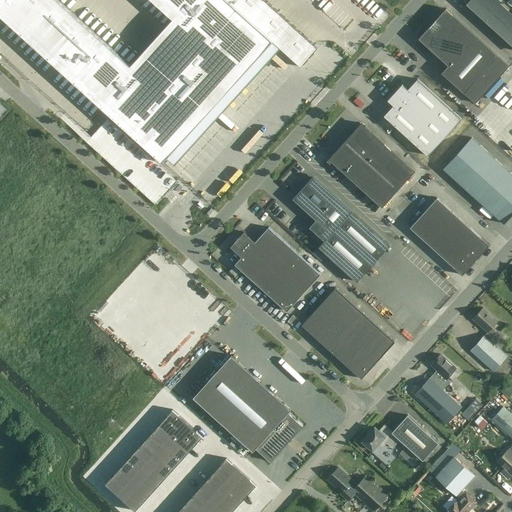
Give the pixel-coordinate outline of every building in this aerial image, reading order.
[(131,65),(58,0),(0,0),(0,17),(1,16),(162,162),(272,41),(300,67),(318,48),(264,0),(152,0),(173,19),(131,65)] [(511,15),(495,0),(471,0),(468,4),(511,43),(511,15)] [(445,76),(464,93),(498,56),(446,9),(419,39),(448,65),(442,73),(445,76)] [(402,84),(388,100),(393,105),(384,116),(428,156),(461,119),(417,79),(408,89),(402,84)] [(362,124),(346,142),(398,190),(414,172),(363,126),(364,125),(362,124)] [(443,169),(504,224),(511,215),(511,174),(472,138),(443,169)] [(382,207),(398,190),(346,142),(329,161),(330,162),(331,161),(382,207)] [(357,282),(390,245),(386,241),(313,176),(293,199),(316,220),(309,227),(324,241),(319,247),(357,282)] [(437,198),(423,213),(435,223),(448,208),(437,198)] [(435,223),(446,233),(459,218),(448,208),(435,223)] [(421,238),(435,223),(423,213),(410,228),(421,238)] [(489,245),(459,218),(446,233),(476,260),(489,245)] [(293,229),(299,234),(304,228),(298,223),(293,229)] [(446,233),(435,223),(421,238),(432,248),(446,233)] [(242,271),(265,291),(298,254),(268,227),(255,242),(244,232),(230,247),(242,257),(235,264),(242,271)] [(462,275),(476,260),(446,233),(432,248),(462,275)] [(298,254),(265,291),(287,311),(320,274),(298,254)] [(335,288),(302,325),(361,379),(395,341),(335,288)] [(487,332),(470,350),(493,371),(507,356),(489,340),(496,332),(492,328),(498,321),(483,308),(473,319),(487,332)] [(288,321),(292,325),(298,320),(293,315),(288,321)] [(441,354),(431,365),(437,370),(430,378),(429,378),(415,394),(447,423),(458,411),(462,407),(443,390),(450,382),(447,378),(456,368),(441,354)] [(271,462),(303,426),(288,412),(291,409),(231,355),(193,397),(253,451),(256,448),(271,462)] [(511,414),(503,407),(492,419),(511,437),(511,445),(508,450),(507,450),(497,461),(511,475),(511,414)] [(203,436),(173,409),(105,484),(135,511),(203,436)] [(488,416),(482,411),(475,418),(481,424),(488,416)] [(374,427),(362,441),(372,450),(379,443),(383,447),(387,443),(392,448),(400,440),(423,461),(439,443),(408,415),(392,432),(384,425),(379,431),(374,427)] [(469,511),(476,502),(466,493),(465,494),(460,491),(474,475),(454,456),(436,476),(456,495),(457,495),(461,498),(458,502),(457,501),(447,511),(446,511),(469,511)] [(226,458),(177,511),(231,511),(256,485),(226,458)] [(338,467),(327,479),(329,480),(329,482),(331,484),(333,484),(342,492),(340,494),(348,501),(355,494),(366,504),(374,511),(379,505),(387,496),(365,476),(352,490),(348,486),(353,481),(338,467)] [(416,483),(408,492),(414,497),(422,489),(416,483)]
